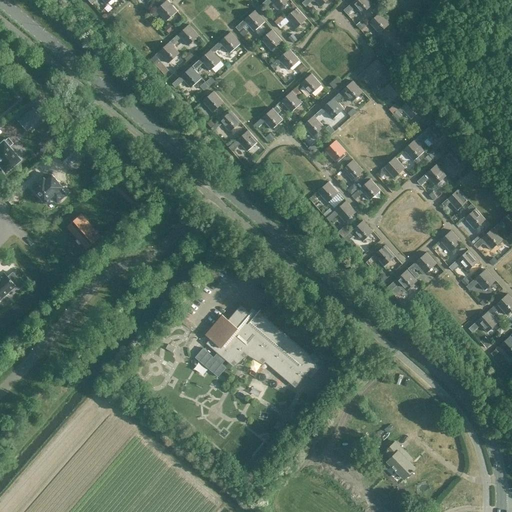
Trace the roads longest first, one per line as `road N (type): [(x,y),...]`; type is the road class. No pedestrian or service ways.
road 1 (tertiary): [(501,508),(496,459),(475,411),(440,371),(226,189)]
road 2 (residential): [(0,390),(100,279),(158,249),(226,189)]
road 3 (tertiary): [(226,189),(0,0)]
road 4 (track): [(246,511),(97,387)]
